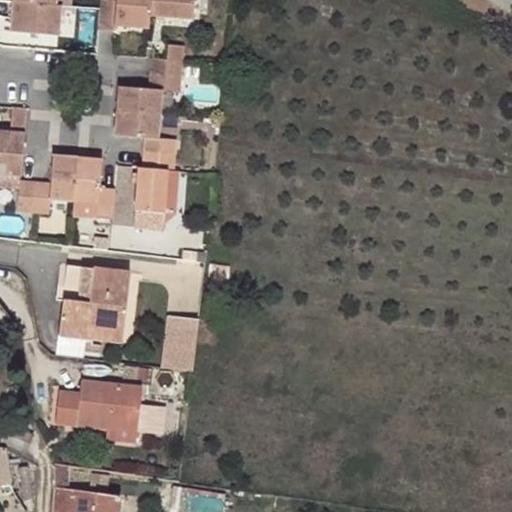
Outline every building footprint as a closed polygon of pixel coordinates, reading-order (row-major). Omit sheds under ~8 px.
[(60,3),(56,3),(21,0),(12,0),(11,15),(10,28),(58,32),(60,3)] [(111,29),(111,25),(147,28),(149,14),(150,0),(100,0),(100,7),(97,28),(111,29)] [(185,17),(186,0),(150,0),(149,14),(185,17)] [(168,59),(181,60),(182,46),(169,45),(168,59)] [(149,73),(180,76),(181,60),(168,59),(151,58),(149,73)] [(179,90),(180,76),(149,73),(148,87),(119,86),(117,109),(159,113),(161,89),(179,90)] [(144,137),(143,152),(174,155),(175,139),(157,137),(159,113),(117,109),(115,135),(144,137)] [(0,172),(19,174),(22,131),(0,129),(0,172)] [(133,225),(161,228),(161,223),(165,170),(173,170),(174,155),(143,152),(141,166),(137,166),(133,225)] [(51,181),(33,180),(31,211),(49,212),(50,194),(73,196),(76,156),(53,154),(51,181)] [(73,196),(98,198),(97,218),(111,219),(114,187),(99,186),(101,158),(76,156),(73,196)] [(161,223),(174,212),(177,171),(173,170),(165,170),(161,223)] [(0,185),(18,187),(19,179),(19,174),(0,172),(0,185)] [(33,180),(19,179),(18,187),(17,210),(31,211),(33,180)] [(73,196),(71,215),(97,218),(98,198),(73,196)] [(125,329),(132,271),(70,263),(61,333),(89,337),(91,324),(125,329)] [(170,312),(165,365),(198,368),(202,316),(170,312)] [(123,342),(125,329),(91,324),(89,337),(123,342)] [(58,426),(109,431),(140,434),(143,389),(82,384),(81,397),(61,395),(58,426)] [(166,433),(170,405),(147,401),(143,429),(166,433)] [(34,435),(8,423),(1,441),(27,452),(34,435)] [(109,431),(108,443),(139,445),(140,434),(109,431)] [(0,486),(11,482),(8,449),(0,447),(0,486)] [(34,499),(29,466),(19,468),(24,501),(34,499)] [(177,486),(175,511),(183,511),(227,511),(229,489),(177,486)] [(117,511),(120,496),(54,487),(52,511),(117,511)]
